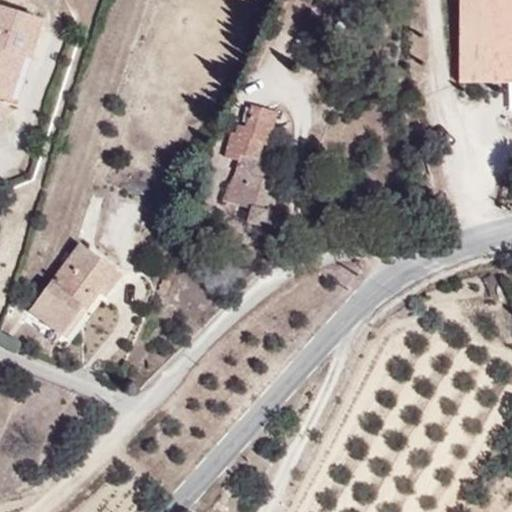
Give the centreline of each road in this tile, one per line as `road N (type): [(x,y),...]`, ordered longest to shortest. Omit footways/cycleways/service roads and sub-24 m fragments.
road 1 (residential): [(426,260),(338,256),(283,276),(216,324),(154,397),(133,406),(0,354)]
road 2 (tertiary): [(171,511),(308,357),(397,273),(426,260)]
road 3 (track): [(32,511),(80,472),(133,406)]
